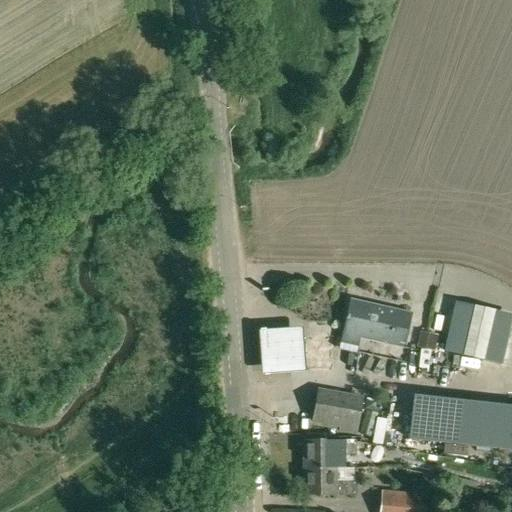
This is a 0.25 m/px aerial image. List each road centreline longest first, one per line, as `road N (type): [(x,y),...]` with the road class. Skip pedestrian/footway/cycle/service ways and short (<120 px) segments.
road 1 (tertiary): [(243,511),(211,43)]
road 2 (track): [(227,256),(439,254),(489,261),(511,275)]
